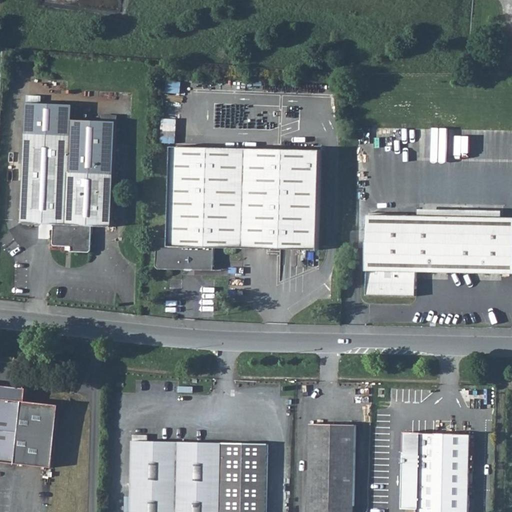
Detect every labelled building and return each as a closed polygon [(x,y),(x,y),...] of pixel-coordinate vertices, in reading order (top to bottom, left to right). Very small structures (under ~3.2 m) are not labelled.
[(113,225),(116,135),(101,135),(73,133),(74,103),(28,102),(23,221),(55,222),(54,242),(56,244),(71,245),(71,250),(89,251),(92,248),(93,224),(113,225)] [(392,126),(392,135),(446,140),(447,129),(445,129),(445,132),(437,131),(437,129),(392,126)] [(157,238),(157,266),(160,269),(217,270),(218,248),(319,250),(321,151),(172,147),(170,238),(157,238)] [(511,219),(368,215),(366,295),(416,296),(416,271),(511,274),(511,219)] [(0,462),(53,469),(60,407),(26,403),(28,390),(0,386),(0,462)] [(312,424),(310,511),(355,511),(357,425),(312,424)] [(408,433),(407,508),(419,508),(418,511),(469,511),(471,435),(408,433)] [(132,511),(268,511),(269,445),(223,444),(178,443),(134,443),(132,511)]
